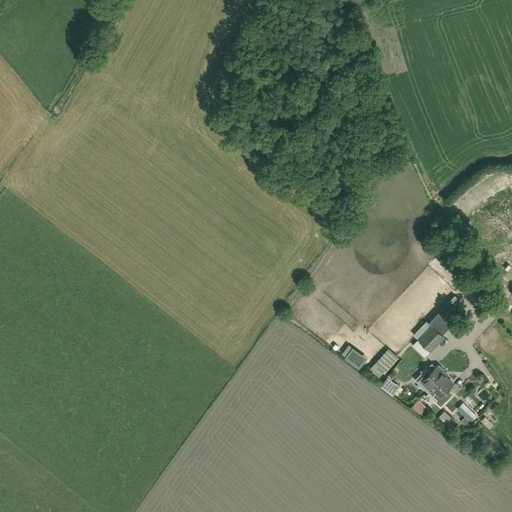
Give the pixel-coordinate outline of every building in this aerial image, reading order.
[(494,196),(492,193),(484,201),(486,203),(486,204),(491,209),(495,214),(503,206),(507,211),(511,206),(511,179),(505,186),(494,196)] [(453,322),(448,318),(459,307),(458,307),(450,299),(428,322),(432,325),(433,324),(443,334),(453,322)] [(433,324),(432,325),(419,338),(431,350),(445,336),(443,334),(433,324)] [(385,374),(400,358),(389,348),(370,369),(379,378),(384,372),(385,374)] [(430,392),(433,388),(437,384),(440,384),(441,383),(438,380),(438,377),(444,371),(432,360),(427,365),(426,364),(420,370),(421,371),(415,378),(430,392)] [(437,384),(433,388),(436,392),(433,395),(437,399),(435,401),(441,406),(447,400),(441,395),(453,383),(443,373),(444,372),(444,371),(438,377),(438,380),(441,383),(440,384),(437,384)] [(422,417),(429,411),(420,401),(413,407),(422,417)] [(462,401),(457,407),(469,419),(475,413),(462,401)]
